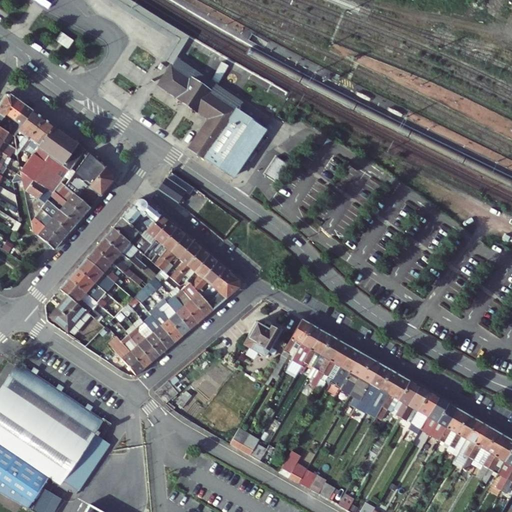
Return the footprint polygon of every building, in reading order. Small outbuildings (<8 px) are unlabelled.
[(172,39),(161,56),(173,63),(190,35),(184,31),(145,7),(133,0),(108,0),(122,8),(147,24),(172,39)] [(183,53),(177,62),(203,80),(241,105),(247,95),(223,79),(230,68),(231,66),(221,61),(220,62),(213,73),(183,53)] [(177,62),(159,89),(177,101),(176,103),(184,108),(195,115),(197,114),(208,122),(187,151),(202,162),(203,160),(231,179),(263,132),(236,114),(241,105),(203,80),(177,62)] [(369,101),(371,97),(358,90),(356,94),(369,101)] [(0,127),(17,103),(9,97),(0,111),(0,127)] [(13,124),(24,108),(17,103),(0,127),(0,131),(5,135),(7,131),(4,129),(10,121),(13,124)] [(401,117),(403,112),(389,106),(387,110),(401,117)] [(34,115),(29,112),(24,108),(13,124),(17,127),(9,138),(14,141),(19,135),(34,115)] [(29,143),(44,123),(34,115),(19,135),(24,139),(16,149),(17,153),(17,158),(29,143)] [(21,174),(55,131),(44,123),(29,143),(33,146),(26,154),(28,156),(19,167),(20,175),(21,174)] [(0,131),(0,143),(13,151),(17,153),(16,149),(14,141),(9,138),(5,135),(0,131)] [(55,131),(21,174),(34,183),(27,193),(45,206),(47,203),(51,198),(54,194),(58,189),(61,185),(85,154),(55,131)] [(0,155),(8,160),(13,151),(0,143),(0,155)] [(91,190),(107,172),(103,169),(94,162),(79,180),(91,190)] [(107,172),(91,190),(80,201),(84,205),(95,193),(101,199),(114,186),(114,182),(114,178),(107,172)] [(21,180),(23,190),(27,193),(34,183),(21,174),(20,175),(21,180)] [(174,189),(166,183),(159,193),(175,206),(177,205),(179,206),(190,190),(179,183),(174,189)] [(58,189),(71,200),(67,205),(84,219),(91,211),(88,208),(84,205),(80,201),(61,185),(58,189)] [(67,205),(54,194),(51,198),(64,209),(60,213),(77,227),(84,219),(67,205)] [(45,206),(41,211),(70,235),(77,227),(60,213),(47,203),(45,206)] [(143,205),(141,204),(138,205),(123,222),(129,228),(136,221),(147,231),(158,217),(143,205)] [(37,216),(34,221),(62,243),(70,235),(41,211),(37,216)] [(153,242),(168,225),(158,217),(147,231),(142,235),(140,238),(145,242),(149,238),(153,242)] [(30,225),(43,235),(39,240),(54,252),(62,243),(34,221),(30,225)] [(129,228),(123,222),(113,233),(126,244),(136,234),(134,232),(129,228)] [(161,250),(176,233),(168,225),(153,242),(154,243),(141,257),(146,261),(158,247),(161,250)] [(126,244),(113,233),(104,242),(122,258),(142,276),(147,271),(134,259),(138,254),(126,244)] [(157,271),(184,239),(176,233),(161,250),(165,253),(153,267),(157,271)] [(177,263),(192,246),(184,239),(157,271),(161,274),(173,259),(177,263)] [(122,258),(104,242),(95,252),(113,268),(123,278),(128,273),(117,263),(122,258)] [(172,284),(200,253),(192,246),(177,263),(181,266),(168,280),(172,284)] [(113,268),(95,252),(86,262),(104,278),(120,292),(124,287),(108,273),(113,268)] [(193,277),(208,260),(200,253),(172,284),(176,287),(177,287),(189,274),(193,277)] [(193,291),(216,267),(208,260),(193,277),(196,280),(190,287),(193,291)] [(104,278),(86,262),(78,271),(96,287),(111,301),(115,297),(100,282),(104,278)] [(209,291),(225,274),(216,267),(193,291),(201,300),(203,297),(204,296),(201,292),(205,287),(209,291)] [(96,287),(78,271),(68,282),(86,297),(102,311),(107,306),(91,291),(96,287)] [(238,292),(236,284),(225,274),(209,291),(214,296),(208,302),(203,297),(201,300),(212,314),(238,292)] [(68,282),(59,292),(66,298),(92,319),(94,320),(98,316),(82,301),(86,297),(68,282)] [(182,294),(204,320),(212,314),(201,300),(193,291),(190,287),(188,288),(182,294)] [(147,300),(155,293),(151,288),(143,296),(147,300)] [(183,311),(196,327),(204,320),(182,294),(174,300),(177,304),(183,311)] [(140,306),(147,300),(143,296),(136,302),(140,306)] [(72,337),(77,331),(79,333),(92,319),(66,298),(56,310),(58,311),(51,320),(72,337)] [(169,310),(177,304),(174,300),(167,306),(169,310)] [(137,318),(145,312),(140,306),(136,302),(129,308),(137,318)] [(169,310),(167,306),(158,313),(161,316),(169,310)] [(176,317),(189,332),(196,327),(183,311),(176,317)] [(161,316),(158,313),(151,319),(154,322),(161,316)] [(118,327),(126,320),(122,315),(119,317),(114,322),(118,327)] [(189,332),(176,317),(167,323),(181,339),(189,332)] [(144,325),(166,351),(174,345),(160,329),(154,322),(151,319),(144,325)] [(299,346),(311,324),(302,319),(284,351),(290,354),(294,344),(299,346)] [(117,334),(121,331),(118,327),(114,322),(109,326),(117,334)] [(181,339),(167,323),(160,329),(174,345),(181,339)] [(302,361),(320,329),(311,324),(299,346),(289,363),(293,366),(289,372),(294,374),(302,361)] [(166,351),(144,325),(136,332),(159,357),(166,351)] [(271,329),(269,331),(257,325),(244,348),(265,360),(280,334),(271,329)] [(317,357),(330,335),(320,329),(302,361),(307,364),(312,354),(317,357)] [(137,348),(151,363),(159,357),(136,332),(128,338),(131,341),(137,348)] [(321,372),(339,340),(330,335),(317,357),(322,359),(316,369),(321,372)] [(123,348),(131,341),(128,338),(120,345),(123,348)] [(338,368),(350,346),(339,340),(321,372),(326,375),(332,365),(338,368)] [(113,351),(133,378),(143,370),(129,355),(123,348),(120,345),(113,351)] [(342,384),(360,352),(350,346),(338,368),(343,371),(337,381),(342,384)] [(151,363),(137,348),(129,355),(143,370),(151,363)] [(358,380),(371,358),(360,352),(342,384),(348,387),(353,377),(358,380)] [(361,395),(379,363),(371,358),(358,380),(362,382),(356,392),(361,395)] [(377,391),(389,369),(379,363),(361,395),(367,398),(372,388),(377,391)] [(19,366),(0,393),(0,448),(47,480),(57,488),(57,489),(65,495),(66,493),(73,498),(101,457),(109,446),(100,440),(110,426),(102,420),(101,423),(19,366)] [(382,406),(399,374),(389,369),(377,391),(381,393),(376,403),(382,406)] [(397,402),(409,380),(399,374),(382,406),(387,409),(392,399),(397,402)] [(401,418),(419,386),(409,380),(397,402),(391,412),(401,418)] [(168,398),(174,393),(170,388),(165,383),(159,388),(168,398)] [(412,424),(430,392),(419,386),(401,418),(412,424)] [(168,398),(159,388),(153,393),(163,403),(168,398)] [(421,429),(439,397),(430,392),(412,424),(421,429)] [(430,434),(448,402),(439,397),(421,429),(430,434)] [(441,440),(459,408),(448,402),(430,434),(441,440)] [(457,436),(469,414),(459,408),(441,440),(446,443),(452,433),(457,436)] [(466,442),(479,420),(469,414),(457,436),(451,446),(456,449),(462,439),(466,442)] [(470,457),(488,425),(479,420),(466,442),(455,461),(465,467),(470,457)] [(486,453),(498,431),(488,425),(470,457),(476,460),(482,450),(486,453)] [(241,426),(232,442),(241,447),(250,431),(241,426)] [(259,436),(250,431),(241,447),(250,452),(257,439),(259,436)] [(489,468),(507,436),(498,431),(486,453),(491,456),(484,465),(489,468)] [(505,464),(511,451),(511,438),(507,436),(489,468),(494,471),(500,461),(505,464)] [(257,439),(250,452),(260,458),(267,445),(257,439)] [(269,463),(279,447),(269,441),(267,445),(260,458),(269,463)] [(291,470),(301,452),(292,447),(282,465),(291,470)] [(47,480),(0,448),(0,488),(28,505),(47,480)] [(295,465),(290,475),(300,481),(306,471),(295,465)] [(310,486),(317,473),(308,467),(306,471),(300,481),(310,486)] [(326,479),(327,477),(318,472),(317,473),(310,486),(319,491),(320,490),(326,479)] [(326,479),(320,490),(331,496),(337,485),(326,479)] [(357,497),(347,491),(340,503),(350,509),(357,497)] [(377,505),(368,500),(361,511),(373,511),(376,508),(377,505)]
